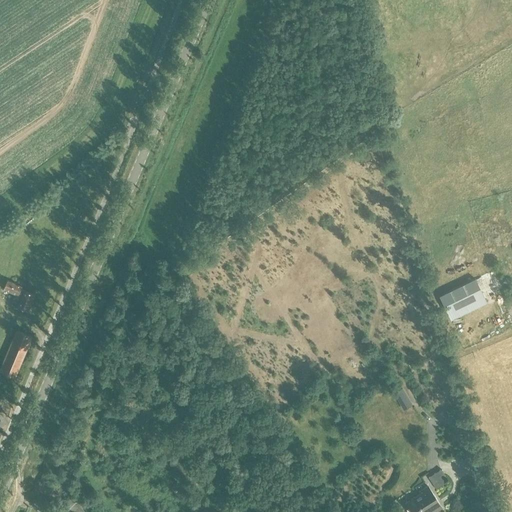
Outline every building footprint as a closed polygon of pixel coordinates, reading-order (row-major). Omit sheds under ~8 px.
[(493,256),(504,252),(497,234),(487,238),(493,256)] [(8,280),(3,290),(15,295),(11,305),(27,312),(34,295),(21,289),(22,287),(8,280)] [(476,282),(439,299),(448,317),(484,300),(476,282)] [(16,330),(0,370),(0,372),(14,378),(31,336),(16,330)] [(395,390),(405,409),(414,404),(404,385),(395,390)] [(427,475),(435,487),(446,479),(439,468),(427,475)] [(453,472),(456,478),(466,473),(463,468),(453,472)] [(430,511),(441,505),(428,485),(418,491),(419,492),(404,502),(410,511),(430,511)] [(85,511),(73,494),(64,503),(73,511),(72,511),(85,511)]
